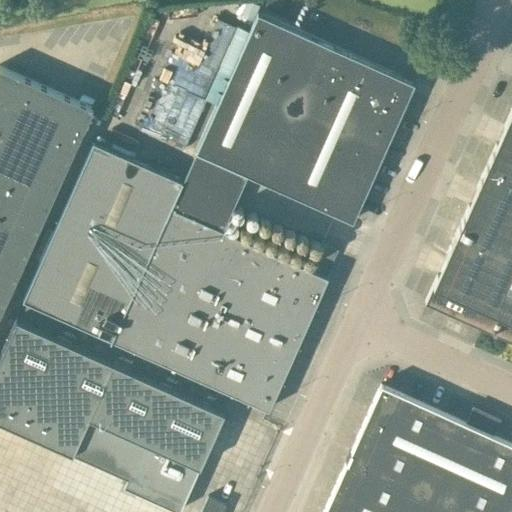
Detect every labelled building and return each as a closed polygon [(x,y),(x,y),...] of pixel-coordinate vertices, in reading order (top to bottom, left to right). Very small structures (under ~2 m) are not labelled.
[(216,103),(195,149),(352,220),(414,81),(257,11),(249,28),(236,22),(203,97),(216,103)] [(0,312),(92,107),(74,99),(47,87),(6,68),(0,65),(0,312)] [(495,145),(477,184),(467,206),(444,258),(434,279),(425,301),(451,312),(480,326),(483,327),(511,339),(511,106),(505,123),(495,145)] [(268,408),(328,274),(312,267),(221,227),(170,204),(182,179),(93,139),(22,297),(112,338),(268,408)] [(194,152),(182,179),(170,204),(221,227),(245,174),(194,152)] [(15,317),(0,351),(0,419),(127,476),(123,484),(179,509),(224,409),(15,317)] [(511,511),(511,441),(465,420),(446,411),(438,408),(418,399),(392,387),(381,382),(380,384),(354,443),(350,450),(349,450),(345,460),(346,460),(342,467),(322,511),(511,511)] [(221,511),(226,502),(207,494),(199,511),(221,511)]
